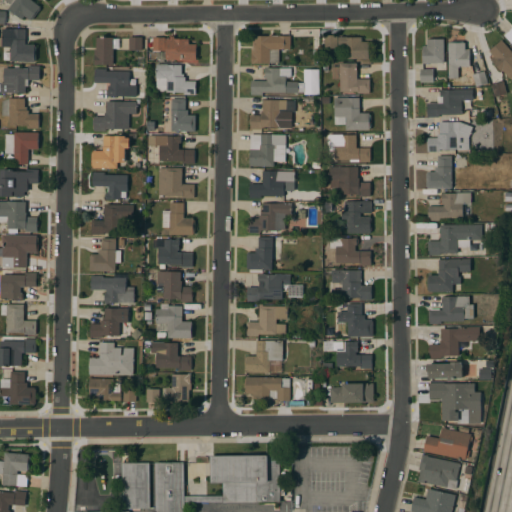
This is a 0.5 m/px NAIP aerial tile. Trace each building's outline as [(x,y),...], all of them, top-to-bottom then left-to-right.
[(31,0),(40,7),(39,8),(40,9),(32,19),(31,19),(30,20),(25,16),(22,20),(8,9),(12,5),(5,0),(31,0)] [(511,26),(502,35),(511,46),(511,26)] [(11,61),(11,47),(3,47),(3,29),(26,29),(26,45),(35,45),(35,61),(11,61)] [(290,49),(279,49),(279,63),(270,63),(270,64),(251,63),(251,48),(253,48),(253,36),(269,36),(269,35),(272,35),(272,36),(290,36),(290,49)] [(337,48),(325,48),(325,35),(337,35),(337,48)] [(166,60),(166,59),(157,59),(158,52),(166,52),(166,39),(169,39),(170,36),(174,37),(174,39),(189,39),(189,44),(196,44),(196,61),(166,60)] [(113,65),(95,65),(95,56),(94,56),(94,49),(96,49),(96,37),(113,38),(113,65)] [(142,51),(129,50),(129,37),(142,37),(142,51)] [(345,59),(345,50),(339,50),(338,37),(345,37),(361,37),(361,42),(368,42),(369,59),(345,59)] [(165,51),(153,51),(153,38),(165,38),(165,51)] [(444,63),(422,63),(422,46),(427,46),(427,39),(444,39),(444,63)] [(511,51),(511,80),(510,78),(509,79),(503,71),(501,72),(490,59),(493,56),(489,51),(502,40),(511,51)] [(448,43),(465,43),(465,50),(469,50),(469,67),(458,67),(458,78),(448,78),(448,43)] [(340,79),(332,79),(332,67),(339,67),(339,63),(357,63),(357,79),(369,79),(370,92),(369,92),(369,93),(357,93),(357,92),(340,92),(340,79)] [(184,95),(184,93),(156,92),(157,64),(181,65),(181,74),(183,74),(183,77),(185,77),(185,81),(196,81),(196,95),(184,95)] [(29,80),(29,86),(26,86),(26,93),(2,93),(2,91),(0,91),(0,84),(2,84),(2,83),(5,83),(5,68),(28,68),(28,66),(40,66),(40,80),(29,80)] [(108,96),(108,86),(110,86),(110,83),(94,82),(95,68),(106,69),(106,71),(129,71),(129,85),(136,85),(136,97),(108,96)] [(262,93),(262,95),(251,95),(251,81),(267,81),(267,78),(265,78),(265,68),(291,69),(291,77),(286,77),(286,82),(298,82),(298,93),(262,93)] [(433,69),(433,82),(420,82),(420,69),(433,69)] [(488,84),(476,87),(472,74),(484,71),(488,84)] [(507,94),(500,96),(501,100),(496,101),(495,97),(494,97),(490,84),(503,81),(507,94)] [(473,101),(462,101),(462,114),(438,115),(439,117),(427,117),(427,103),(438,103),(438,97),(440,97),(440,90),(473,90),(473,101)] [(25,98),(25,107),(27,107),(27,110),(29,110),(29,114),(39,114),(39,128),(27,128),(27,126),(10,126),(10,116),(3,116),(3,101),(10,98),(25,98)] [(346,130),(345,117),(335,117),(335,98),(348,98),(359,98),(360,113),(369,113),(369,115),(371,115),(371,128),(370,128),(370,130),(346,130)] [(171,131),(171,99),(186,99),(185,110),(188,110),(188,115),(195,116),(195,131),(171,131)] [(287,100),(287,112),(280,112),(279,128),(262,127),(261,129),(250,129),(250,124),(249,124),(249,119),(250,119),(250,115),(261,115),(261,111),(262,111),(262,100),(287,100)] [(105,129),(105,131),(94,131),(94,126),(93,126),(93,120),(94,120),(94,117),(105,117),(105,113),(106,113),(106,101),(137,102),(137,113),(129,113),(128,127),(126,129),(105,129)] [(437,137),(437,134),(439,134),(439,123),(442,122),(459,121),(473,126),(468,138),(469,148),(439,149),(439,152),(427,152),(427,138),(437,137)] [(29,149),(28,164),(14,164),(14,154),(5,154),(6,134),(15,134),(15,132),(39,132),(38,149),(29,149)] [(250,166),(250,134),(273,134),(273,145),(285,145),(285,161),(273,161),(273,166),(250,166)] [(357,148),(370,148),(370,159),(370,162),(358,162),(358,161),(350,161),(350,159),(335,160),(335,150),(329,150),(329,135),(342,134),(342,135),(356,135),(357,148)] [(93,168),(93,166),(91,166),(91,152),(93,152),(93,150),(103,151),(103,135),(126,136),(126,138),(130,138),(130,148),(126,148),(125,162),(117,162),(117,168),(93,168)] [(181,136),(181,143),(179,143),(179,149),(194,149),(194,163),(182,163),(183,161),(160,161),(160,145),(156,145),(156,146),(148,146),(148,135),(181,136)] [(427,189),(427,173),(435,173),(435,169),(438,169),(438,156),(452,156),(452,189),(427,189)] [(342,166),(342,167),(358,167),(358,178),(359,178),(359,183),(370,182),(370,196),(359,196),(359,194),(340,194),(339,188),(330,188),(329,167),(342,166)] [(182,184),(194,184),(194,196),(193,196),(193,198),(182,198),(182,196),(164,196),(164,195),(158,195),(159,168),(165,168),(182,168),(182,184)] [(294,195),(284,195),(284,196),(261,195),(261,198),(248,198),(250,168),(261,168),(261,184),(262,184),(263,170),(294,172),(294,195)] [(38,183),(28,183),(28,191),(25,191),(24,196),(0,196),(0,178),(1,178),(2,169),(14,169),(14,171),(26,171),(26,169),(39,169),(38,183)] [(104,172),(104,175),(128,175),(127,192),(126,192),(125,197),(121,197),(121,199),(110,199),(110,200),(106,200),(106,193),(108,193),(108,186),(93,186),(93,172),(104,172)] [(471,203),(469,203),(470,218),(439,218),(439,221),(428,221),(428,206),(443,206),(443,203),(442,203),(442,193),(471,193),(471,203)] [(371,213),(360,213),(360,216),(370,216),(370,233),(347,233),(347,219),(341,219),(341,211),(334,211),(334,212),(325,212),(325,201),(334,200),(334,202),(371,201),(371,213)] [(37,232),(25,231),(25,229),(17,228),(17,233),(9,233),(9,229),(8,229),(8,223),(0,223),(0,202),(8,202),(8,201),(25,202),(25,201),(37,201),(37,206),(26,205),(25,213),(26,213),(26,217),(37,217),(37,232)] [(183,218),(193,218),(193,220),(194,220),(194,233),(193,233),(193,235),(169,234),(169,227),(162,227),(162,210),(169,210),(169,202),(184,203),(183,218)] [(291,215),(285,214),(285,229),(277,229),(277,230),(260,230),(260,233),(248,232),(249,218),(259,218),(259,215),(261,215),(261,212),(263,212),(263,203),(291,203),(291,215)] [(133,226),(125,226),(125,219),(121,219),(121,232),(103,232),(103,234),(91,234),(91,220),(104,220),(104,205),(133,205),(133,226)] [(482,224),(482,240),(469,240),(469,248),(457,248),(457,253),(440,253),(440,255),(427,255),(427,241),(440,241),(440,225),(482,224)] [(37,235),(37,252),(27,252),(27,267),(2,267),(2,256),(0,256),(0,248),(3,248),(3,235),(37,235)] [(247,269),(247,268),(246,268),(246,254),(247,254),(247,252),(255,252),(255,248),(258,248),(258,237),(272,237),(272,270),(247,269)] [(359,265),(359,262),(336,263),(336,248),(330,248),(330,238),(357,237),(357,245),(355,245),(355,251),(370,251),(371,265),(359,265)] [(90,271),(90,269),(89,269),(89,255),(91,255),(91,254),(98,254),(98,249),(101,249),(101,238),(116,238),(115,250),(121,250),(120,263),(115,263),(115,271),(90,271)] [(181,267),(181,264),(164,264),(164,268),(159,268),(159,264),(158,264),(158,247),(164,247),(164,239),(179,239),(179,250),(177,250),(177,252),(192,252),(192,267),(181,267)] [(470,272),(458,272),(458,277),(460,277),(460,284),(452,284),(452,291),(429,292),(429,288),(427,288),(427,277),(428,277),(428,275),(438,275),(438,259),(450,259),(470,258),(470,272)] [(361,285),(371,285),(371,300),(360,300),(360,298),(332,298),(332,288),(342,288),(342,283),(332,283),(332,270),(343,270),(361,270),(361,285)] [(157,271),(180,272),(180,281),(181,281),(181,286),(191,287),(191,284),(192,284),(192,302),(180,302),(180,299),(163,299),(163,283),(157,283),(157,271)] [(24,275),(24,272),(36,273),(36,287),(20,286),(20,293),(22,293),(22,299),(1,299),(1,275),(24,275)] [(290,274),(290,285),(282,285),(282,301),(247,301),(247,287),(258,287),(258,286),(259,286),(259,282),(258,281),(258,275),(260,274),(290,274)] [(102,276),(102,278),(126,278),(126,287),(134,287),(133,303),(104,303),(105,292),(106,292),(106,290),(91,289),(91,276),(102,276)] [(440,321),(440,324),(429,324),(429,321),(428,321),(428,310),(442,310),(442,296),(469,296),(469,304),(473,304),(473,318),(464,318),(464,321),(440,321)] [(167,338),(167,331),(155,330),(155,309),(160,309),(160,303),(168,304),(168,305),(182,306),(181,321),(191,322),(191,338),(167,338)] [(23,320),(36,321),(36,333),(35,333),(35,335),(24,335),(24,333),(6,332),(6,315),(1,315),(1,305),(6,305),(6,304),(24,304),(23,320)] [(361,315),(364,315),(364,319),(372,319),(372,321),(373,321),(373,335),(372,335),(372,337),(347,337),(347,322),(337,322),(337,312),(347,312),(347,304),(361,304),(361,315)] [(287,319),(276,319),(276,324),(285,324),(285,334),(276,333),(276,334),(258,334),(258,336),(246,336),(246,322),(259,322),(259,306),(287,306),(287,319)] [(119,335),(101,335),(101,338),(90,338),(90,324),(100,324),(100,320),(102,320),(102,317),(104,317),(104,308),(119,308),(119,335)] [(457,328),(457,327),(479,327),(479,341),(458,341),(459,355),(440,356),(440,340),(441,340),(441,329),(457,328)] [(21,353),(21,366),(0,366),(0,341),(23,341),(23,339),(35,339),(35,341),(36,341),(36,353),(21,353)] [(282,360),(270,360),(270,373),(246,373),(246,371),(244,371),(244,358),(246,358),(246,356),(256,356),(256,340),(282,341),(282,360)] [(358,341),(358,352),(356,352),(356,355),(372,355),(372,368),(360,369),(360,366),(337,366),(336,351),(333,351),(333,342),(358,341)] [(133,375),(89,374),(90,357),(99,358),(100,342),(114,342),(114,347),(121,348),(121,355),(123,355),(124,348),(133,348),(133,375)] [(191,368),(191,370),(179,370),(179,368),(156,368),(156,352),(151,352),(151,342),(178,343),(177,356),(191,356),(191,368)] [(451,363),(451,361),(460,361),(460,363),(462,363),(462,378),(452,378),(452,380),(447,380),(447,378),(429,379),(429,372),(427,372),(427,364),(451,363)] [(10,396),(0,396),(0,388),(10,388),(10,371),(25,371),(24,382),(27,382),(27,387),(35,387),(35,389),(36,389),(36,403),(35,403),(35,404),(10,404),(10,396)] [(190,383),(191,383),(191,390),(189,390),(189,402),(170,401),(170,393),(166,393),(166,388),(172,388),(172,374),(188,374),(191,374),(190,383)] [(281,377),(281,378),(287,379),(287,376),(297,376),(297,380),(289,380),(289,387),(290,387),(290,400),(277,400),(277,399),(252,398),(253,394),(245,394),(245,392),(244,392),(244,378),(246,378),(246,377),(281,377)] [(113,379),(113,386),(121,387),(120,393),(121,393),(121,401),(96,400),(96,396),(89,395),(89,378),(113,379)] [(429,398),(429,383),(444,382),(444,383),(474,383),(474,392),(480,392),(481,409),(454,409),(455,412),(458,412),(458,420),(441,421),(441,398),(429,398)] [(330,403),(330,388),(342,387),(342,384),(373,383),(373,402),(330,403)] [(123,401),(123,388),(136,388),(136,402),(123,401)] [(159,402),(146,402),(147,389),(159,389),(159,402)] [(428,452),(423,451),(426,436),(439,438),(442,427),(446,428),(445,428),(471,434),(467,450),(469,450),(468,457),(466,457),(465,460),(428,452)] [(2,484),(3,474),(0,473),(0,460),(4,461),(5,453),(29,454),(29,456),(30,456),(29,469),(28,469),(28,471),(18,470),(18,474),(27,475),(27,486),(2,484)] [(428,456),(427,456),(459,463),(456,481),(448,480),(447,487),(424,482),(424,483),(417,482),(420,470),(419,470),(422,454),(428,456)] [(155,511),(155,463),(184,462),(184,496),(223,496),(222,483),(211,483),(210,456),(280,455),(280,484),(284,484),(284,495),(280,495),(280,502),(223,503),(223,502),(184,502),(184,511),(155,511)] [(150,508),(140,509),(140,510),(132,510),(132,509),(122,509),(122,463),(149,463),(150,508)] [(450,511),(413,511),(410,511),(414,497),(425,500),(428,488),(455,495),(450,511)] [(9,504),(8,510),(10,510),(9,511),(0,511),(0,491),(14,493),(14,490),(26,492),(25,506),(9,504)]
